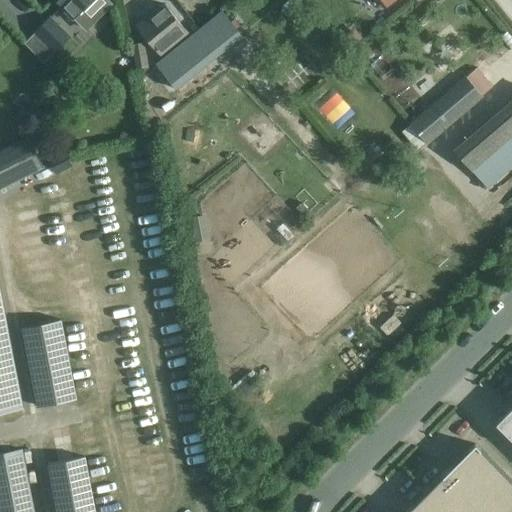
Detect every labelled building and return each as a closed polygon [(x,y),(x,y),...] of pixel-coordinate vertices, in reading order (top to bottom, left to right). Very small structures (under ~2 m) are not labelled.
[(57,0),(62,5),(60,6),(73,19),(86,31),(114,4),(110,0),(57,0)] [(164,4),(139,25),(150,39),(147,42),(158,56),(187,32),(179,23),(181,21),(176,14),(174,16),(164,4)] [(241,36),(221,11),(218,13),(181,42),(201,67),(241,36)] [(50,16),(35,33),(55,53),(71,37),(50,16)] [(145,44),(132,46),(136,68),(148,66),(149,66),(145,44)] [(68,75),(81,62),(74,56),(62,70),(68,75)] [(476,70),(466,78),(481,95),(490,87),(476,70)] [(466,78),(412,124),(429,144),(483,98),(481,95),(466,78)] [(474,171),(511,138),(511,101),(455,150),(474,171)] [(511,169),(511,138),(474,171),(489,189),(511,169)] [(0,189),(33,174),(29,167),(19,146),(0,154),(0,189)] [(68,157),(65,151),(48,158),(48,159),(56,174),(73,166),(68,157)] [(207,215),(190,218),(195,242),(212,239),(207,215)] [(0,287),(0,414),(23,409),(0,287)] [(21,328),(36,406),(76,399),(61,320),(21,328)] [(511,406),(496,423),(511,439),(511,406)] [(511,511),(511,480),(475,444),(407,511),(511,511)] [(33,511),(22,449),(0,453),(0,511),(33,511)] [(57,511),(94,511),(84,457),(48,464),(57,511)]
